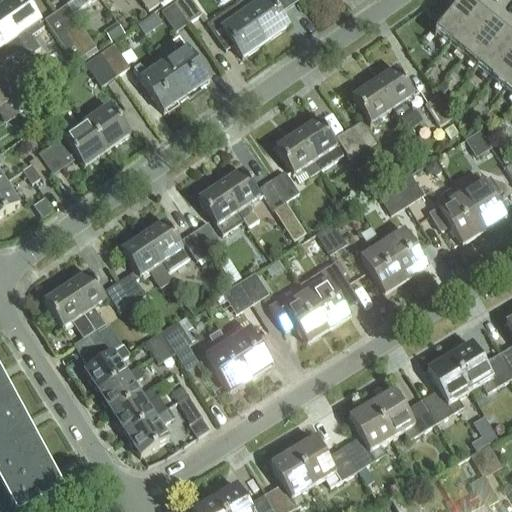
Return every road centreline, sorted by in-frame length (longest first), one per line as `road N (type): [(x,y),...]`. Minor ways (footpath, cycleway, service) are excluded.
road 1 (residential): [(0,278),(397,0)]
road 2 (residential): [(131,511),(511,266)]
road 3 (residential): [(130,511),(0,300)]
